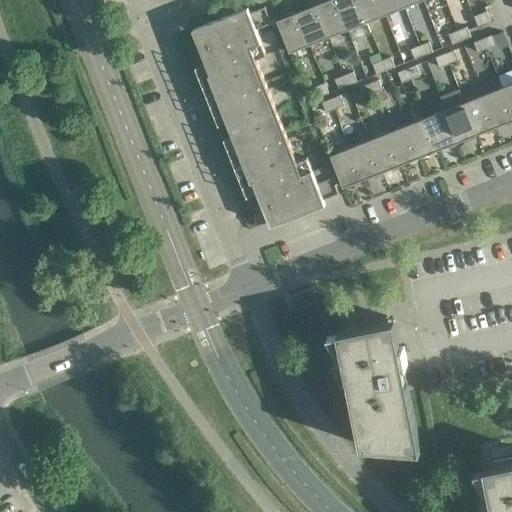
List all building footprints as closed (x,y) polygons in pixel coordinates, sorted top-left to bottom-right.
[(347,29),(335,0),(326,0),(316,4),(328,37),(347,29)] [(366,22),(357,0),(335,0),(347,29),(366,22)] [(385,14),(379,0),(357,0),(366,22),(385,14)] [(404,7),(401,0),(379,0),(385,14),(404,7)] [(328,37),(316,4),(297,12),(309,44),(328,37)] [(271,23),(265,6),(244,14),(242,9),(193,29),(210,73),(208,74),(209,77),(256,58),(266,54),(256,29),(271,23)] [(485,10),(479,13),(483,23),(489,20),(485,10)] [(309,44),(297,12),(277,20),(290,52),(309,44)] [(483,23),(479,13),(472,15),(476,25),(483,23)] [(467,27),(458,31),(462,40),(471,36),(467,27)] [(462,40),(458,31),(449,34),(452,44),(462,40)] [(492,35),(483,38),(486,48),(496,44),(492,35)] [(486,48),(483,38),(473,42),(477,51),(486,48)] [(429,41),(420,45),(424,55),(433,51),(429,41)] [(424,55),(420,45),(410,48),(414,59),(424,55)] [(458,60),(454,50),(445,53),(449,63),(458,60)] [(449,63),(445,53),(435,57),(439,67),(449,63)] [(391,56),(382,60),(386,70),(395,66),(391,56)] [(276,110),(256,58),(209,77),(229,129),(276,110)] [(386,70),(382,60),(372,63),(376,74),(386,70)] [(420,75),(416,65),(407,68),(411,78),(420,75)] [(411,78),(407,68),(398,72),(402,82),(411,78)] [(353,71),(344,75),(348,85),(357,81),(353,71)] [(348,85),(344,75),(334,79),(338,89),(348,85)] [(382,90),(378,80),(369,83),(373,93),(382,90)] [(315,86),(316,89),(319,96),(329,93),(325,82),(315,86)] [(511,82),(502,87),(511,112),(511,82)] [(373,93),(369,83),(360,87),(364,97),(373,93)] [(511,120),(511,112),(502,87),(483,94),(496,127),(511,120)] [(496,127),(483,94),(464,102),(477,134),(496,127)] [(344,104),(340,95),(331,98),(335,108),(344,104)] [(335,108),(331,98),(322,102),(325,111),(335,108)] [(477,134),(464,102),(445,109),(458,142),(477,134)] [(458,142),(445,109),(426,117),(439,149),(458,142)] [(297,161),(276,110),(229,129),(251,182),(253,181),(308,159),(307,157),(297,161)] [(439,149),(426,117),(407,124),(420,157),(439,149)] [(420,157),(407,124),(388,132),(401,164),(420,157)] [(401,164),(388,132),(369,139),(382,172),(401,164)] [(382,172),(369,139),(350,147),(363,179),(382,172)] [(363,179),(350,147),(330,155),(343,187),(363,179)] [(317,183),(308,159),(253,181),(257,191),(255,226),(269,221),(271,225),(319,206),(318,201),(339,193),(332,177),(317,183)] [(294,310),(318,301),(313,287),(289,296),(294,310)] [(387,316),(386,316),(387,321),(344,330),(338,331),(338,332),(343,354),(348,380),(361,443),(363,443),(362,440),(388,435),(389,442),(417,437),(419,449),(421,449),(404,365),(407,364),(403,346),(400,347),(394,348),(388,321),(387,316)] [(511,511),(511,461),(491,466),(484,467),(489,489),(490,495),(493,511),(511,511)]
